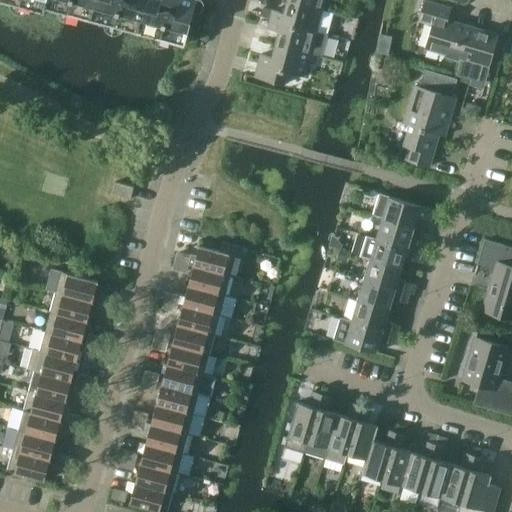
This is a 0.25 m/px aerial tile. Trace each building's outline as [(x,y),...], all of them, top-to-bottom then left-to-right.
[(68,12),(71,0),(46,0),(45,6),(68,12)] [(92,18),(96,0),(71,0),(68,12),(92,18)] [(115,25),(121,0),(96,0),(92,18),(115,25)] [(138,31),(146,0),(121,0),(115,25),(138,31)] [(162,37),(171,0),(146,0),(138,31),(162,37)] [(171,0),(162,37),(185,43),(193,12),(196,12),(199,12),(201,11),(203,9),(204,6),(204,3),(204,2),(202,0),(171,0)] [(322,10),(287,0),(284,13),(272,10),(270,19),(316,32),(322,10)] [(324,0),(287,0),(322,10),(324,0)] [(425,0),(424,0),(418,20),(432,24),(425,48),(445,53),(444,55),(460,60),(460,58),(461,58),(457,74),(485,82),(489,67),(499,34),(448,19),(451,7),(425,0)] [(328,35),(316,32),(270,19),(267,28),(279,31),(276,44),(310,54),(322,57),(328,35)] [(380,34),(376,52),(388,55),(392,36),(380,34)] [(304,77),(310,54),(276,44),(272,57),(261,54),(255,76),(284,84),(287,72),(304,77)] [(456,98),(451,96),(456,79),(425,70),(420,87),(415,86),(404,124),(409,125),(403,145),(409,147),(406,160),(429,167),(442,126),(448,127),(456,98)] [(434,210),(389,196),(379,193),(373,215),(383,218),(414,227),(417,216),(431,220),(434,210)] [(410,238),(414,227),(383,218),(376,238),(421,252),(424,242),(410,238)] [(366,235),(360,256),(370,259),(401,268),(404,258),(418,262),(421,252),(376,238),(366,235)] [(511,247),(484,239),(477,264),(496,270),(484,310),(511,318),(511,247)] [(188,264),(193,265),(230,275),(238,246),(222,242),(220,250),(199,245),(195,258),(177,253),(175,261),(188,264)] [(339,249),(336,261),(347,264),(350,252),(339,249)] [(25,255),(22,265),(33,269),(36,258),(25,255)] [(398,279),(401,268),(370,259),(364,280),(409,293),(412,283),(398,279)] [(186,272),(188,264),(175,261),(173,269),(186,272)] [(230,275),(193,265),(188,285),(225,295),(230,275)] [(51,268),(46,289),(55,292),(93,302),(98,281),(61,271),(51,268)] [(406,303),(409,293),(364,280),(358,300),(389,310),(392,299),(406,303)] [(412,283),(409,293),(414,295),(417,285),(412,283)] [(225,295),(188,285),(183,305),(220,315),(225,295)] [(87,321),(93,302),(55,292),(50,311),(87,321)] [(167,292),(165,300),(177,303),(179,295),(167,292)] [(100,295),(98,303),(110,306),(112,298),(100,295)] [(0,298),(0,318),(4,319),(8,300),(0,298)] [(175,311),(177,303),(165,300),(163,308),(175,311)] [(385,321),(389,310),(358,300),(351,321),(396,335),(399,325),(385,321)] [(108,314),(110,306),(98,303),(96,311),(108,314)] [(220,315),(183,305),(177,325),(214,335),(220,315)] [(82,341),(87,321),(50,311),(45,331),(82,341)] [(396,335),(351,321),(340,318),(333,339),(376,352),(380,340),(393,344),(396,335)] [(4,322),(0,336),(0,340),(9,343),(14,324),(4,322)] [(214,335),(177,325),(172,344),(209,354),(214,335)] [(77,361),(82,341),(45,331),(39,351),(77,361)] [(156,331),(154,339),(167,343),(169,335),(156,331)] [(89,335),(87,342),(100,346),(102,338),(89,335)] [(396,335),(393,344),(398,346),(401,336),(396,335)] [(511,383),(497,379),(507,346),(476,337),(463,380),(483,386),(482,390),(479,389),(475,403),(511,414),(511,383)] [(164,351),(167,343),(154,339),(152,347),(164,351)] [(0,340),(0,357),(7,359),(11,344),(0,340)] [(98,354),(100,346),(87,342),(85,350),(98,354)] [(209,354),(172,344),(167,364),(204,374),(209,354)] [(71,381),(77,361),(39,351),(33,349),(27,369),(34,371),(71,381)] [(215,377),(204,374),(167,364),(161,384),(198,394),(210,397),(215,377)] [(66,401),(71,381),(34,371),(29,391),(66,401)] [(146,371),(144,379),(156,382),(158,374),(146,371)] [(79,374),(77,382),(89,385),(91,377),(79,374)] [(154,390),(156,382),(144,379),(141,387),(154,390)] [(87,393),(89,385),(77,382),(75,390),(87,393)] [(198,394),(161,384),(156,404),(193,414),(198,394)] [(63,412),(66,401),(29,391),(23,410),(78,425),(80,417),(63,412)] [(305,453),(322,394),(313,391),(309,405),(298,402),(284,446),(305,453)] [(324,459),(338,414),(328,411),(332,397),(322,394),(305,453),(324,459)] [(347,453),(362,406),(352,403),(348,417),(338,414),(324,459),(344,464),(347,453)] [(193,414),(156,404),(151,423),(188,433),(193,414)] [(371,409),(362,406),(347,453),(366,459),(367,459),(373,440),(374,440),(378,426),(367,423),(371,409)] [(76,433),(78,425),(23,410),(18,430),(55,440),(58,428),(76,433)] [(135,411),(133,419),(145,422),(147,414),(135,411)] [(219,411),(217,420),(225,422),(227,413),(219,411)] [(143,430),(145,422),(133,419),(131,427),(143,430)] [(389,420),(386,429),(396,432),(399,423),(389,420)] [(188,433),(151,423),(146,443),(183,453),(188,433)] [(399,423),(396,432),(406,435),(409,426),(399,423)] [(382,479),(396,432),(386,429),(382,443),(374,440),(373,440),(367,459),(366,459),(361,473),(382,479)] [(50,460),(55,440),(18,430),(13,450),(50,460)] [(402,485),(412,452),(402,449),(406,435),(396,432),(382,479),(402,485)] [(429,432),(426,441),(436,444),(438,435),(429,432)] [(421,491),(436,444),(426,441),(422,455),(412,452),(402,485),(421,491)] [(183,453),(146,443),(140,463),(177,473),(183,453)] [(441,497),(451,463),(441,460),(445,447),(436,444),(421,491),(441,497)] [(44,480),(50,460),(13,450),(7,470),(44,480)] [(125,450),(122,458),(135,461),(137,453),(125,450)] [(58,453),(55,461),(68,464),(70,457),(58,453)] [(461,502),(475,456),(465,453),(461,466),(451,463),(441,497),(461,502)] [(485,458),(475,456),(461,502),(457,511),(492,511),(500,487),(489,484),(491,476),(480,472),(485,458)] [(133,469),(135,461),(122,458),(120,466),(133,469)] [(66,472),(68,464),(55,461),(53,469),(66,472)] [(177,473),(140,463),(135,483),(172,492),(177,473)] [(166,511),(172,492),(135,483),(129,503),(162,511),(166,511)] [(112,497),(124,501),(126,493),(114,489),(112,497)]
